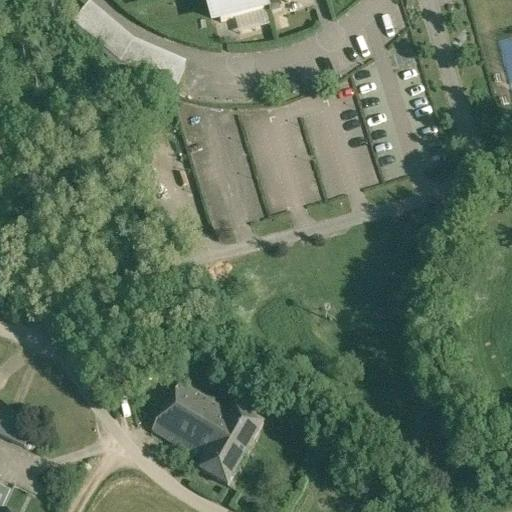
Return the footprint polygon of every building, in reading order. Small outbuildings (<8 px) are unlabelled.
[(214,0),(221,23),(269,10),(266,0),(214,0)] [(120,63),(177,87),(187,64),(135,42),(90,4),(74,23),(120,63)] [(175,369),(189,378),(197,366),(184,357),(175,369)] [(237,384),(229,395),(239,402),(246,391),(237,384)] [(200,472),(228,487),(263,425),(236,409),(233,414),(182,385),(154,435),(204,465),(200,472)] [(159,414),(170,404),(161,395),(151,405),(159,414)] [(0,436),(25,449),(34,431),(0,414),(0,436)]
